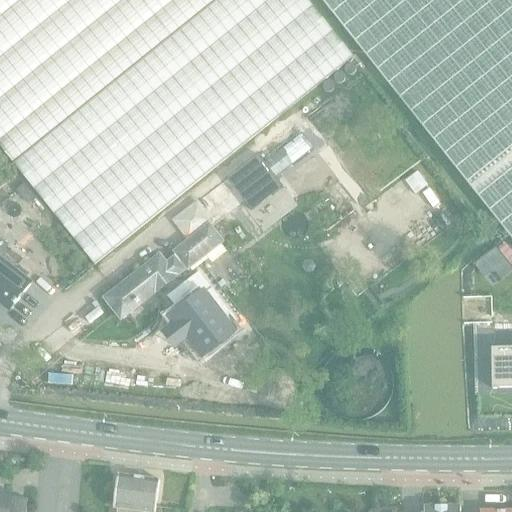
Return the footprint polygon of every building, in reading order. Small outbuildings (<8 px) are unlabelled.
[(0,0),(0,144),(15,163),(95,265),(353,58),(306,0),(0,0)] [(511,0),(320,0),(511,241),(511,0)] [(302,134),(265,163),(276,178),(314,148),(302,134)] [(259,156),(227,180),(244,202),(276,178),(265,163),(259,156)] [(220,185),(207,196),(217,208),(230,197),(220,185)] [(198,203),(174,221),(189,241),(210,225),(213,223),(198,203)] [(160,256),(105,299),(121,320),(223,242),(210,225),(189,241),(176,250),(180,256),(167,265),(160,256)] [(15,300),(28,283),(0,261),(0,255),(7,246),(0,240),(0,304),(9,311),(17,301),(15,300)] [(496,250),(485,258),(492,266),(497,267),(505,261),(496,250)] [(83,257),(51,282),(64,292),(93,270),(83,257)] [(199,272),(167,297),(179,312),(171,319),(176,325),(169,330),(181,345),(187,340),(202,359),(236,332),(231,326),(237,321),(199,272)] [(392,382),(392,381),(389,369),(382,357),(371,349),(357,345),(344,347),(331,354),(323,365),(319,379),(321,393),(328,406),(340,414),(353,418),(368,415),(381,407),(389,396),(392,382)] [(511,348),(492,349),(493,389),(511,389),(511,348)] [(154,511),(159,480),(119,474),(114,510),(119,510),(118,511),(154,511)] [(0,511),(27,511),(29,499),(11,497),(12,494),(0,492),(0,511)]
